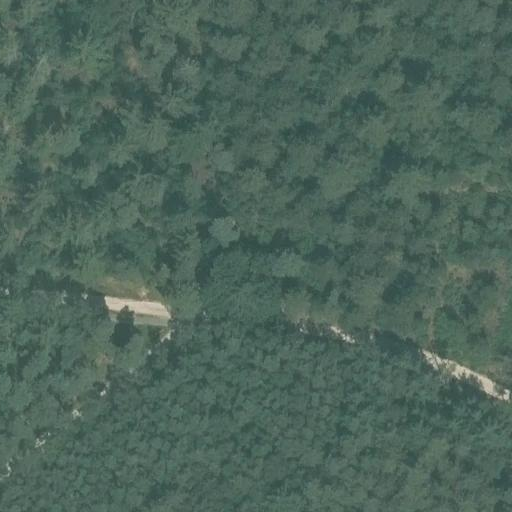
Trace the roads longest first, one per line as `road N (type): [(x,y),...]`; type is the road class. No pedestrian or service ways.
road 1 (track): [(511,399),(357,340),(0,292)]
road 2 (track): [(0,479),(197,328),(201,315)]
